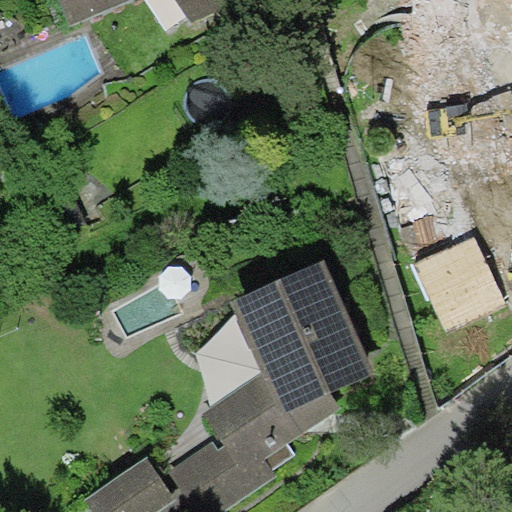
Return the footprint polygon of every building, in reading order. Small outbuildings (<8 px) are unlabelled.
[(143,0),(57,0),(71,31),(143,0)] [(511,0),(411,0),(410,26),(472,33),(491,115),(457,121),(467,157),(511,147),(511,0)] [(73,196),(43,209),(55,237),(85,224),(73,196)] [(504,305),(474,239),(407,268),(448,334),(504,305)] [(376,381),(321,266),(229,313),(259,376),(205,414),(218,440),(161,475),(180,502),(188,511),(220,511),(275,478),(265,463),(339,413),(336,405),(376,381)] [(140,460),(85,499),(94,511),(157,511),(171,502),(140,460)]
